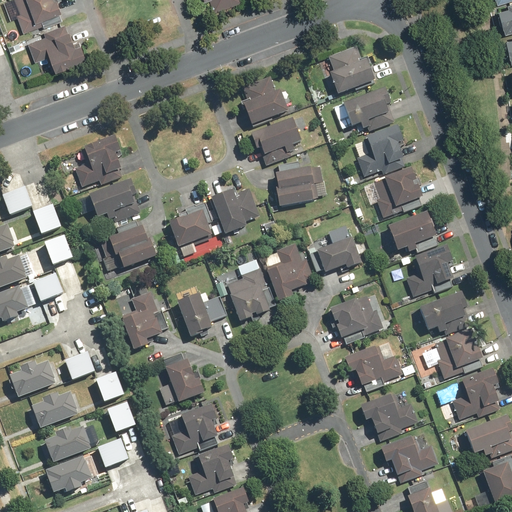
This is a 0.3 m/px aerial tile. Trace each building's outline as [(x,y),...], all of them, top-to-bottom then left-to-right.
[(18,15),(26,33),(44,26),(45,30),(62,23),(59,15),(67,12),(62,0),(27,0),(31,9),(18,15)] [(209,0),(214,0),(219,12),(243,4),(241,0),(207,0),(208,1),(209,0)] [(80,48),(74,32),(68,33),(66,26),(48,32),(49,38),(32,43),(38,62),(54,57),(59,72),(91,62),(86,46),(80,48)] [(364,62),(359,48),(333,58),(337,72),(333,73),(341,95),(379,81),(371,59),(364,62)] [(278,98),(272,83),(249,91),(254,106),(246,109),(254,130),(292,116),(284,95),(278,98)] [(359,126),(364,137),(393,125),(389,114),(391,113),(382,91),(346,105),(355,128),(359,126)] [(291,152),(298,150),(296,145),(306,141),(297,118),(255,134),(259,147),(262,146),(265,155),(263,156),(268,167),(293,157),(291,152)] [(387,175),(407,168),(404,161),(408,160),(401,141),(408,139),(403,126),(370,138),(376,155),(359,161),(366,178),(385,170),(387,175)] [(94,164),(77,170),(84,188),(100,182),(102,186),(124,177),(121,170),(126,168),(121,154),(125,152),(119,136),(88,147),(94,164)] [(280,191),(283,206),(317,200),(315,184),(325,182),(321,166),(301,170),(300,163),(279,166),(280,174),(283,190),(280,191)] [(404,214),(423,208),(420,199),(426,197),(416,167),(387,177),(388,180),(376,184),(381,200),(378,201),(384,219),(404,212),(404,214)] [(51,208),(42,184),(27,190),(22,175),(0,183),(0,192),(8,216),(35,206),(37,212),(34,214),(42,236),(62,228),(54,207),(51,208)] [(110,214),(112,220),(117,218),(119,222),(141,214),(134,193),(140,191),(136,179),(92,195),(100,217),(110,214)] [(224,193),(214,196),(229,234),(250,226),(248,223),(263,217),(252,188),(238,194),(236,188),(232,190),(230,185),(222,188),(224,193)] [(188,209),(189,211),(177,215),(178,219),(171,222),(184,257),(198,252),(195,244),(224,234),(221,224),(216,226),(208,202),(188,209)] [(406,251),(407,254),(414,252),(415,255),(435,249),(432,240),(437,239),(429,214),(391,227),(400,253),(406,251)] [(152,240),(147,226),(139,229),(137,223),(119,230),(121,236),(113,239),(119,254),(123,252),(129,268),(163,255),(156,238),(152,240)] [(0,254),(19,248),(12,226),(0,230),(0,254)] [(352,268),(366,264),(357,237),(352,238),(349,227),(331,233),(335,246),(321,251),(328,273),(351,266),(352,268)] [(64,237),(45,245),(54,266),(73,258),(64,237)] [(304,262),(298,244),(280,250),(281,253),(266,258),(280,301),(297,295),(296,291),(317,284),(309,260),(304,262)] [(425,277),(409,282),(414,298),(430,293),(430,296),(455,288),(453,282),(457,281),(451,265),(456,263),(451,246),(418,256),(425,277)] [(0,288),(29,278),(21,257),(12,260),(11,257),(0,260),(0,288)] [(229,284),(242,324),(257,319),(255,314),(259,313),(261,320),(280,314),(272,288),(268,289),(259,260),(239,266),(244,279),(229,284)] [(59,275),(35,285),(43,303),(67,293),(59,275)] [(0,295),(0,319),(5,317),(7,322),(22,316),(21,312),(30,308),(23,287),(0,295)] [(138,311),(124,316),(136,351),(152,345),(150,339),(165,334),(164,330),(170,328),(165,312),(160,313),(153,292),(134,299),(138,311)] [(210,331),(216,328),(204,294),(183,302),(196,338),(211,333),(210,331)] [(441,338),(467,329),(460,311),(463,310),(458,295),(419,309),(428,332),(433,330),(435,336),(440,334),(441,338)] [(343,325),(337,327),(342,338),(345,337),(349,347),(368,339),(367,337),(387,329),(380,311),(376,312),(370,296),(331,311),(335,322),(341,319),(343,325)] [(485,358),(474,328),(449,338),(451,343),(439,348),(445,361),(440,363),(446,380),(464,373),(465,375),(485,368),(482,359),(485,358)] [(406,377),(398,354),(381,359),(377,348),(348,357),(354,373),(361,370),(369,392),(392,384),(392,381),(406,377)] [(91,352),(67,361),(74,381),(99,372),(91,352)] [(27,371),(14,376),(22,397),(58,384),(50,363),(41,366),(39,360),(25,366),(27,371)] [(197,372),(193,360),(169,367),(181,401),(209,392),(202,371),(197,372)] [(454,403),(461,421),(480,414),(482,419),(503,411),(499,401),(504,399),(500,388),(505,386),(498,368),(465,380),(471,397),(454,403)] [(128,395),(120,372),(99,379),(107,402),(128,395)] [(47,402),(36,406),(44,428),(83,414),(75,392),(63,396),(62,393),(46,398),(47,402)] [(367,422),(374,420),(380,437),(381,437),(383,442),(403,435),(401,430),(421,423),(414,404),(399,409),(394,395),(362,407),(367,422)] [(129,403),(109,410),(118,433),(137,426),(129,403)] [(203,451),(222,445),(220,438),(222,437),(217,421),(221,420),(216,404),(180,418),(183,426),(176,428),(178,433),(174,434),(180,456),(202,449),(203,451)] [(473,455),(482,452),(484,457),(490,455),(491,458),(511,449),(511,446),(509,439),(511,438),(502,417),(464,432),(473,455)] [(63,436),(49,441),(56,462),(94,449),(87,428),(76,432),(75,428),(61,433),(63,436)] [(420,472),(439,466),(432,447),(419,451),(415,437),(382,448),(387,463),(394,461),(400,476),(398,477),(400,484),(422,478),(420,472)] [(108,468),(138,457),(133,445),(127,447),(125,440),(101,449),(108,468)] [(236,477),(238,477),(234,462),(238,461),(234,446),(202,456),(206,469),(191,474),(197,495),(215,490),(216,493),(239,486),(236,477)] [(48,470),(56,491),(70,486),(72,491),(87,486),(85,481),(100,475),(92,454),(48,470)] [(511,455),(494,463),(497,468),(484,473),(497,504),(511,498),(511,455)] [(455,511),(449,499),(438,504),(427,479),(408,488),(412,497),(409,498),(415,511),(455,511)] [(254,504),(246,486),(216,500),(221,511),(249,511),(247,507),(254,504)]
